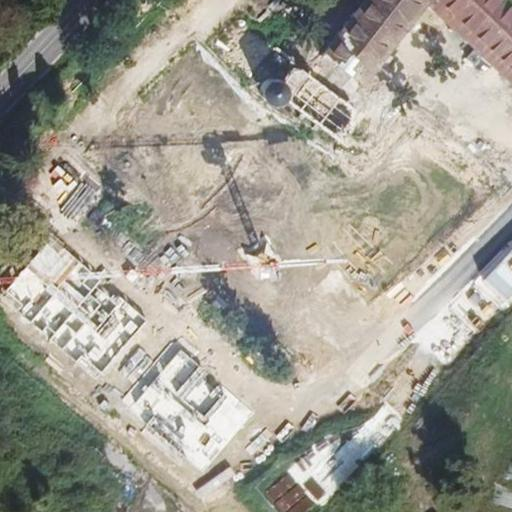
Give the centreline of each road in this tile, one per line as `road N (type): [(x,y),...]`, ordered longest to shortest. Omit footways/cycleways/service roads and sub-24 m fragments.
road 1 (unknown): [(511,217),(307,409),(254,388),(62,226)]
road 2 (unknown): [(217,0),(84,141)]
road 3 (secondary): [(0,88),(86,0)]
